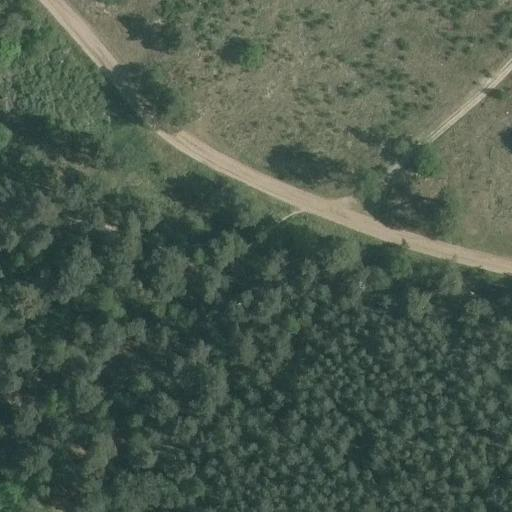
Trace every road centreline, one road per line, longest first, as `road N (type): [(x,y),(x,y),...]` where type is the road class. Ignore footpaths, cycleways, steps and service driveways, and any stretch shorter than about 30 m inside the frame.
road 1 (track): [(0,452),(154,366),(200,326),(288,198)]
road 2 (track): [(48,0),(161,125),(288,198)]
road 3 (track): [(511,64),(333,214)]
road 4 (track): [(333,214),(511,269)]
